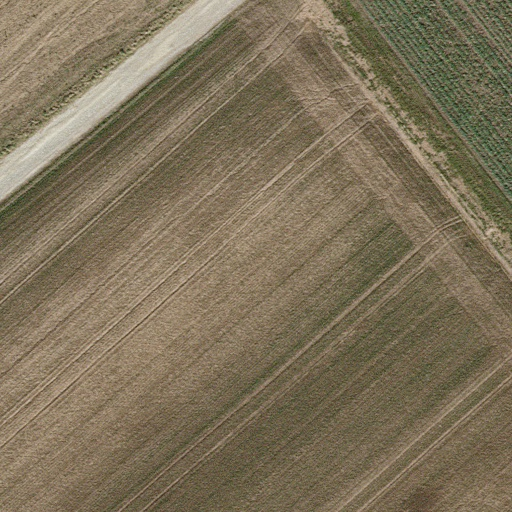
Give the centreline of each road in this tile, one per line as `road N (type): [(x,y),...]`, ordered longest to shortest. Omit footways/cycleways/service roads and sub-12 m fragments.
road 1 (track): [(320,0),(511,235)]
road 2 (track): [(231,0),(0,190)]
